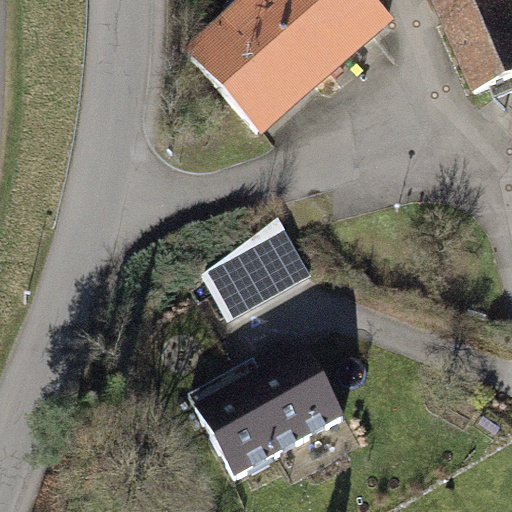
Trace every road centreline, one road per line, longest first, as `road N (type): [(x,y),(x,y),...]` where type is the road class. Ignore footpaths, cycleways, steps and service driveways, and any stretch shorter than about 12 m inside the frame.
road 1 (residential): [(104,201),(269,173),(406,136),(456,153),(501,196),(511,229)]
road 2 (residential): [(104,201),(0,504)]
road 3 (residential): [(125,0),(104,201)]
